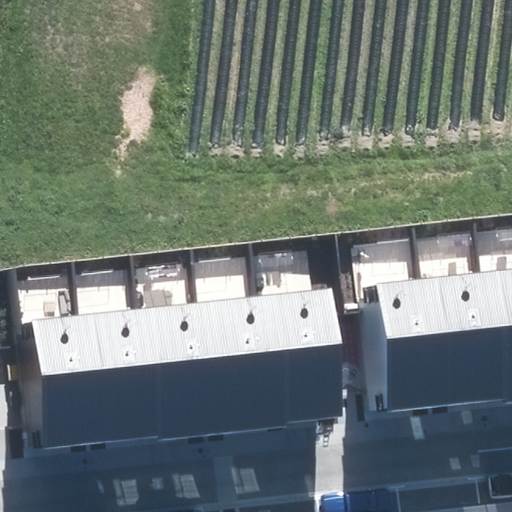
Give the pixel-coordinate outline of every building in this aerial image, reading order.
[(511,268),(477,272),(491,403),(511,400),(511,268)] [(416,280),(430,409),(491,403),(477,272),(415,279),(416,280)] [(416,280),(358,286),(373,416),(430,409),(416,280)] [(252,296),(267,427),(331,420),(316,289),(252,296)] [(252,296),(189,303),(204,433),(204,434),(267,427),(252,296)] [(131,309),(146,439),(204,433),(189,303),(131,309)] [(131,309),(81,314),(95,444),(146,439),(131,309)] [(81,314),(22,321),(37,451),(95,444),(81,314)]
